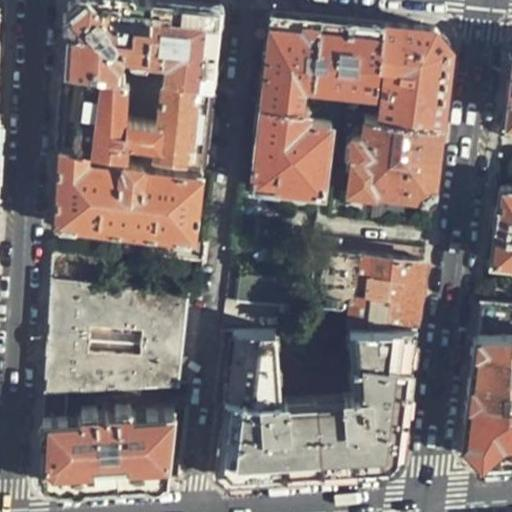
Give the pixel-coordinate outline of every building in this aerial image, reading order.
[(65,11),(62,66),(121,73),(123,57),(120,56),(122,49),(128,50),(128,52),(129,55),(130,57),(133,59),(135,59),(146,59),(145,58),(150,0),(76,0),(76,1),(65,11)] [(187,2),(171,0),(150,0),(145,58),(165,60),(163,77),(210,83),(220,5),(187,2)] [(301,81),(311,82),(319,15),(294,12),(271,10),(260,98),(299,105),(301,81)] [(377,64),(383,21),(352,18),(319,15),(311,82),(373,89),(377,64)] [(381,115),(441,123),(447,74),(450,47),(432,26),(383,21),(377,64),(385,64),(381,115)] [(511,120),(511,50),(510,52),(502,119),(511,120)] [(58,140),(99,145),(203,159),(210,83),(163,77),(160,107),(159,118),(120,113),(121,103),(123,73),(121,73),(62,66),(59,126),(58,140)] [(307,105),(299,105),(260,98),(249,180),(251,180),(273,182),(322,188),(330,118),(306,115),(307,105)] [(160,107),(121,103),(120,113),(159,118),(160,107)] [(439,138),(441,123),(381,115),(369,114),(363,113),(361,133),(350,131),(349,135),(347,135),(344,153),(346,153),(346,157),(351,157),(347,185),(372,188),(372,186),(433,194),(439,138)] [(58,140),(54,219),(194,234),(201,169),(153,163),(154,158),(132,155),(132,161),(97,157),(99,145),(58,140)] [(273,182),(251,180),(249,190),(272,192),(273,182)] [(511,184),(494,183),(485,258),(510,261),(510,267),(511,267),(511,184)] [(371,195),(372,188),(347,185),(346,195),(364,197),(364,195),(371,195)] [(349,323),(417,321),(421,291),(425,258),(339,247),(341,236),(316,233),(313,254),(324,255),(322,276),(318,299),(323,303),(341,305),(344,303),(344,299),(354,300),(353,303),(351,304),(349,323)] [(47,322),(42,414),(67,413),(68,388),(177,382),(189,289),(103,280),(104,269),(93,268),(96,250),(52,245),(47,322)] [(106,251),(96,250),(93,268),(104,269),(106,251)] [(307,306),(310,279),(239,271),(236,298),(307,306)] [(478,314),(477,329),(511,327),(511,301),(480,297),(478,314)] [(219,456),(235,474),(323,469),(384,465),(401,451),(403,432),(417,321),(349,323),(350,389),(339,390),(338,394),(286,396),(287,392),(277,392),(275,326),(233,327),(219,456)] [(473,354),(469,386),(511,386),(511,327),(477,329),(473,354)] [(511,386),(469,386),(463,439),(482,459),(511,456),(511,386)] [(67,413),(42,414),(39,468),(57,485),(99,482),(167,477),(174,405),(132,407),(131,403),(116,403),(115,409),(109,409),(109,403),(102,403),(103,410),(98,410),(98,404),(81,405),(81,412),(67,413)]
